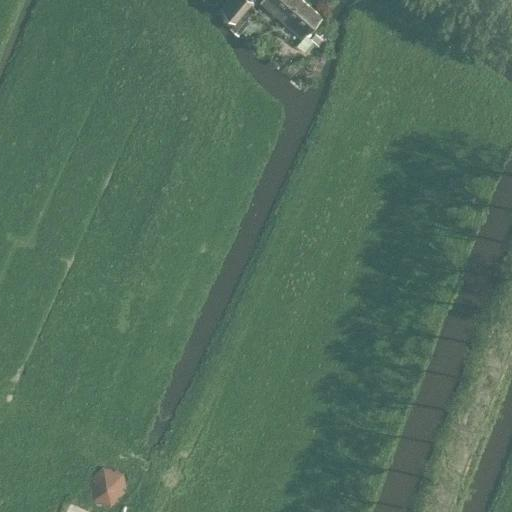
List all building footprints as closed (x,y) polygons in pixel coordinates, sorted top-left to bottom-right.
[(226,0),(226,1),(238,12),(247,0),(226,0)] [(237,29),(257,6),(250,0),(247,0),(238,12),(229,22),(237,29)] [(306,29),(319,14),(323,9),(312,0),(267,0),(284,13),(284,14),(304,32),(306,29)] [(314,35),(306,29),(304,32),(297,39),(304,45),(312,36),(314,35)] [(89,463),(93,494),(123,491),(120,459),(89,463)]
